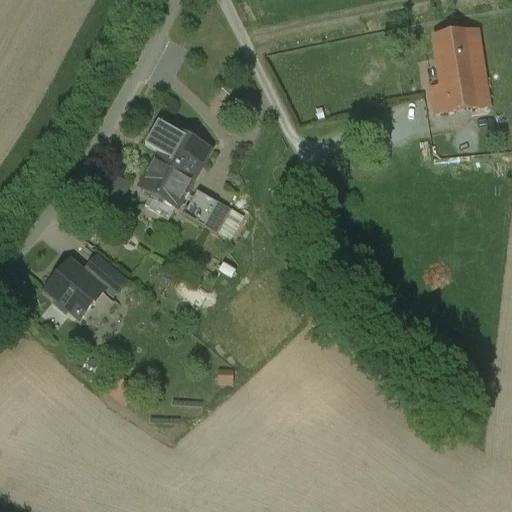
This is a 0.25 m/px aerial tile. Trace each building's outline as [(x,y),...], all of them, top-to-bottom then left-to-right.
[(432,91),(436,117),(503,107),(498,71),(485,73),(479,33),(435,40),(442,90),(432,91)] [(161,157),(142,191),(161,202),(164,197),(180,206),(210,152),(173,132),(159,156),(161,157)] [(198,194),(184,218),(217,237),(231,212),(198,194)] [(105,295),(114,302),(129,285),(98,259),(84,276),(105,294),(105,295)] [(71,266),(46,296),(59,306),(57,308),(66,316),(68,313),(80,324),(105,295),(105,294),(84,276),(71,266)]
